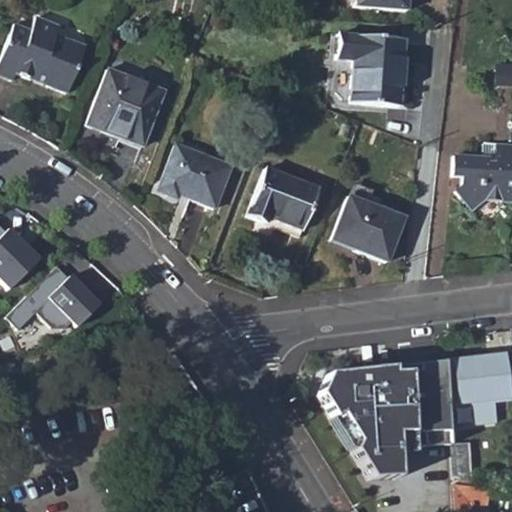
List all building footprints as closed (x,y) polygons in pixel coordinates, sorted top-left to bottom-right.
[(352,0),(352,8),(401,12),(402,0),(352,0)] [(27,34),(8,26),(0,47),(0,77),(9,81),(11,73),(63,93),(79,52),(51,42),(55,31),(31,22),(27,34)] [(348,63),(346,105),(395,108),(398,42),(333,37),(332,62),(348,63)] [(103,72),(82,127),(138,148),(159,94),(103,72)] [(510,203),(511,171),(511,145),(476,143),(475,158),(446,156),(445,177),(452,177),(451,185),(443,191),(460,211),(474,200),(478,194),(493,195),(492,202),(510,203)] [(227,168),(172,146),(157,184),(157,188),(157,191),(159,194),(161,196),(163,197),(166,197),(168,196),(171,195),(172,192),(173,190),(187,195),(186,200),(211,209),(227,168)] [(262,169),(243,218),(295,237),(314,190),(262,169)] [(343,199),(326,243),(381,265),(399,221),(343,199)] [(0,289),(4,293),(34,264),(4,233),(1,236),(0,234),(0,289)] [(75,330),(96,308),(73,285),(68,291),(62,285),(65,282),(65,281),(53,270),(3,322),(16,334),(34,316),(51,332),(62,332),(70,324),(75,330)] [(65,281),(65,282),(62,285),(68,291),(73,285),(66,280),(65,281)] [(446,362),(451,407),(468,405),(470,426),(492,423),(490,402),(505,400),(499,355),(446,362)] [(445,432),(440,363),(322,378),(313,398),(328,421),(334,417),(353,446),(348,453),(366,481),(394,479),(392,449),(391,436),(445,432)] [(446,445),(445,432),(391,436),(392,449),(446,445)] [(465,444),(446,445),(448,487),(469,489),(465,444)] [(466,511),(466,505),(485,507),(487,491),(469,489),(448,487),(450,511),(466,511)]
